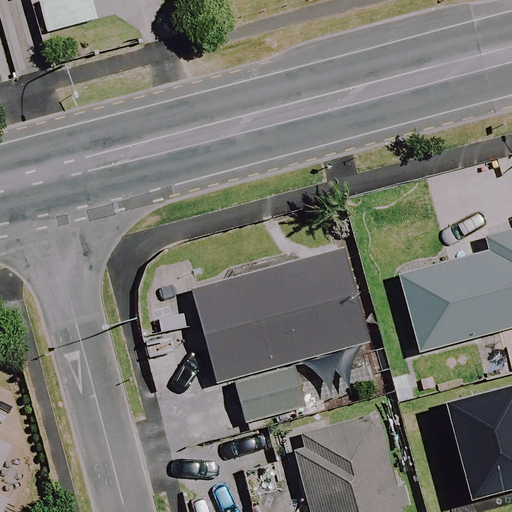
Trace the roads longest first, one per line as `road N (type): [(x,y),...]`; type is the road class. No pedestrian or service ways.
road 1 (secondary): [(511,51),(35,174)]
road 2 (residential): [(35,174),(127,511)]
